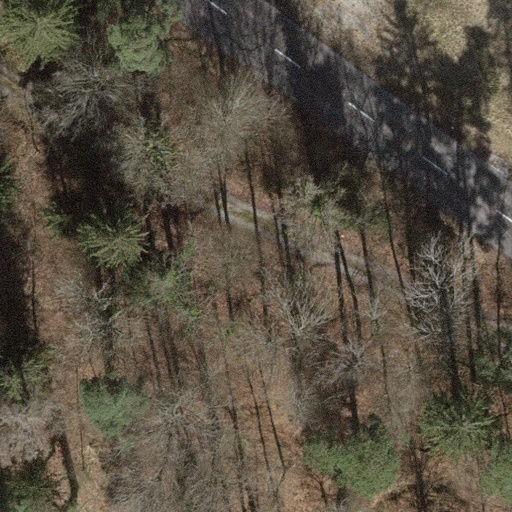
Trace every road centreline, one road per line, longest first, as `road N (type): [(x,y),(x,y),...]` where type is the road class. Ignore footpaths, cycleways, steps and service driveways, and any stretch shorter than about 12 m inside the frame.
road 1 (track): [(511,333),(330,253),(0,74)]
road 2 (secondary): [(210,0),(511,215)]
